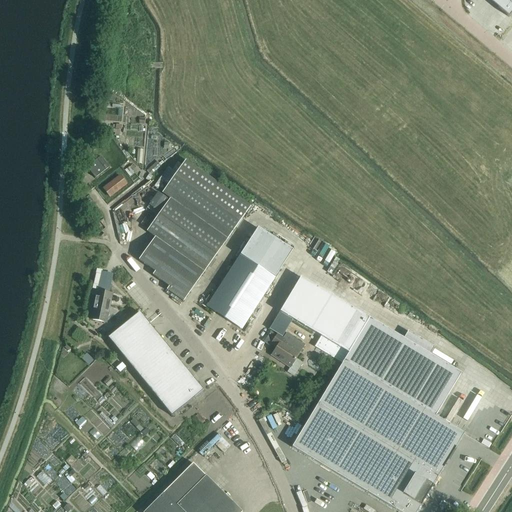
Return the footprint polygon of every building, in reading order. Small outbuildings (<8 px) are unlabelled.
[(511,12),(511,0),(487,0),(508,17),(511,12)] [(116,31),(130,31),(131,20),(116,20),(116,31)] [(144,26),(134,28),(135,35),(146,32),(144,26)] [(114,108),(122,108),(121,93),(113,94),(114,108)] [(100,157),(86,167),(95,178),(109,168),(100,157)] [(182,301),(185,298),(250,206),(184,160),(161,193),(169,198),(146,231),(154,237),(138,260),(154,271),(152,275),(168,286),(166,289),(182,301)] [(129,181),(134,177),(129,171),(124,175),(129,181)] [(120,176),(103,189),(109,197),(126,184),(120,176)] [(157,193),(148,206),(158,212),(167,200),(157,193)] [(240,256),(207,307),(241,329),(293,248),(260,227),(240,256)] [(96,269),(92,290),(97,291),(98,291),(102,270),(96,269)] [(317,404),(437,476),(463,433),(435,416),(461,373),(430,354),(434,347),(408,331),(403,339),(300,277),(280,311),(348,353),(317,404)] [(98,291),(97,291),(91,319),(105,322),(111,294),(98,291)] [(387,298),(377,309),(383,314),(393,303),(387,298)] [(202,390),(139,312),(107,338),(171,416),(202,390)] [(71,337),(73,331),(67,329),(64,335),(71,337)] [(271,356),(289,368),(287,372),(293,377),(302,364),(295,360),(305,345),(286,333),(283,338),(277,334),(270,345),(276,349),(271,356)] [(224,340),(221,350),(231,353),(234,343),(224,340)] [(59,354),(71,366),(77,360),(64,348),(59,354)] [(109,355),(103,360),(108,366),(114,361),(109,355)] [(122,363),(116,368),(120,372),(126,367),(122,363)] [(82,364),(76,369),(84,376),(89,371),(82,364)] [(122,409),(135,396),(127,387),(134,380),(129,375),(110,392),(113,395),(110,398),(112,401),(109,404),(111,407),(116,402),(122,409)] [(107,390),(113,385),(109,380),(103,385),(107,390)] [(91,397),(84,400),(90,410),(96,407),(91,397)] [(277,400),(274,409),(289,414),(292,406),(277,400)] [(399,511),(415,511),(437,476),(317,404),(291,447),(399,511)] [(100,428),(104,434),(108,431),(92,411),(84,417),(96,432),(100,428)] [(100,411),(97,416),(103,419),(106,414),(100,411)] [(75,424),(80,431),(87,426),(82,419),(75,424)] [(187,421),(174,435),(188,448),(201,434),(187,421)] [(134,422),(130,424),(137,434),(141,432),(134,422)] [(120,434),(129,443),(137,435),(128,427),(120,434)] [(93,431),(87,436),(94,444),(100,438),(93,431)] [(65,460),(78,448),(71,440),(58,453),(65,460)] [(485,448),(490,451),(494,443),(489,440),(485,448)] [(52,455),(58,449),(55,445),(48,451),(52,455)] [(162,466),(170,458),(162,449),(153,457),(162,466)] [(78,464),(85,455),(82,452),(74,460),(78,464)] [(51,469),(56,462),(51,459),(46,465),(51,469)] [(143,511),(240,511),(241,511),(192,463),(143,511)] [(57,474),(62,471),(58,465),(52,468),(57,474)] [(54,511),(57,511),(60,506),(55,503),(52,511),(54,511)]
